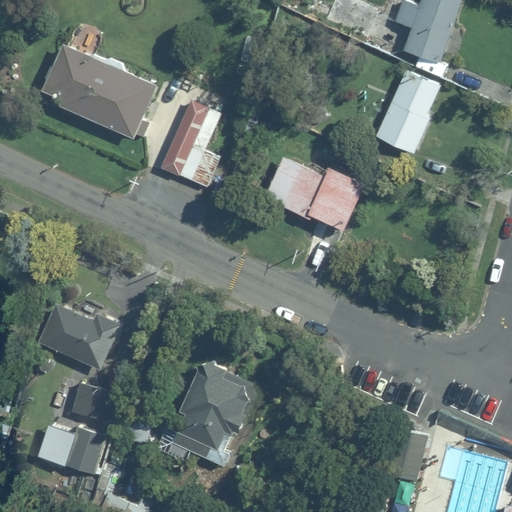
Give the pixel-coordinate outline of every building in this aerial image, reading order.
[(384,10),(364,0),(333,0),(324,19),(370,40),(384,10)] [(444,60),(463,0),(424,0),(423,4),(411,0),(403,0),(398,17),(417,24),(409,48),(444,60)] [(162,82),(67,36),(44,85),(67,96),(64,103),(136,137),(162,82)] [(444,80),(408,64),(377,133),(417,151),(434,114),(429,112),(444,80)] [(225,110),(194,97),(164,165),(209,185),(223,152),(209,146),(225,110)] [(282,109),(255,98),(242,130),(270,141),(282,109)] [(287,151),(266,194),(312,216),(314,211),(348,227),(373,177),(315,149),(309,161),(287,151)] [(59,300),(41,339),(105,368),(126,322),(99,310),(96,317),(59,300)] [(261,388),(204,358),(177,410),(190,417),(178,439),(228,466),(235,451),(228,447),(237,429),(244,433),(255,413),(249,410),(261,388)] [(119,389),(84,381),(77,411),(112,420),(119,389)] [(0,388),(0,411),(6,413),(11,391),(0,388)] [(135,412),(130,437),(152,441),(157,416),(135,412)] [(53,421),(42,455),(98,473),(111,433),(82,423),(80,430),(53,421)] [(420,479),(430,435),(397,428),(388,472),(420,479)] [(88,506),(99,511),(157,511),(158,511),(114,489),(124,469),(110,462),(88,506)] [(511,511),(511,503),(505,501),(502,511),(511,511)]
